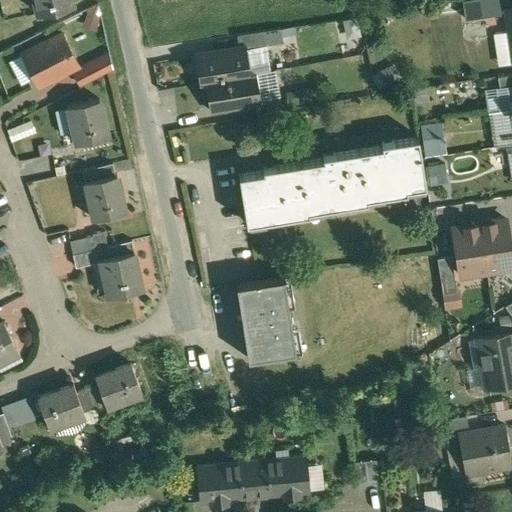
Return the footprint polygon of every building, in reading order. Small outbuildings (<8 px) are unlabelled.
[(36,0),(39,11),(73,3),(72,0),(36,0)] [(499,0),(463,0),(466,17),(502,11),(499,0)] [(338,18),(340,35),(355,33),(354,17),(338,18)] [(282,27),(264,30),(266,45),(284,42),(282,27)] [(264,30),(238,34),(240,46),(247,45),(247,48),(266,45),(264,30)] [(62,33),(24,53),(40,84),(78,64),(62,33)] [(240,46),(196,53),(200,82),(205,81),(251,74),(251,73),(247,48),(247,45),(240,46)] [(110,52),(75,70),(82,84),(114,68),(110,52)] [(251,74),(205,81),(200,82),(201,83),(207,82),(211,109),(256,102),(262,101),(262,99),(257,72),(251,73),(251,74)] [(511,72),(499,75),(501,88),(509,86),(511,85),(511,72)] [(281,95),(262,99),(262,101),(256,102),(258,114),(283,110),(281,95)] [(100,98),(68,105),(68,107),(73,106),(80,139),(76,140),(76,141),(109,134),(100,98)] [(326,157),(265,166),(265,169),(240,173),(247,221),(309,211),(309,208),(367,199),(367,196),(407,190),(407,187),(427,184),(419,136),(384,142),(384,144),(325,153),(326,157)] [(117,174),(85,181),(85,183),(90,182),(97,215),(93,216),(93,218),(125,210),(117,174)] [(496,219),(493,217),(480,220),(488,269),(511,265),(511,248),(507,217),(496,219)] [(480,220),(467,222),(465,224),(453,226),(461,273),(488,269),(480,220)] [(133,240),(74,253),(77,267),(101,261),(100,259),(136,251),(133,240)] [(136,251),(100,259),(101,261),(104,278),(109,277),(113,293),(107,294),(107,296),(142,288),(138,270),(140,270),(136,251)] [(452,254),(438,257),(444,292),(457,290),(452,254)] [(285,276),(237,283),(249,358),(297,350),(285,276)] [(0,361),(4,359),(2,354),(16,347),(19,352),(20,351),(4,320),(0,322),(0,361)] [(511,330),(478,337),(483,366),(489,364),(493,383),(487,384),(487,385),(511,380),(511,330)] [(130,363),(96,375),(99,383),(106,406),(107,407),(108,406),(107,403),(138,391),(140,395),(142,395),(130,363)] [(106,406),(99,383),(88,387),(95,407),(97,410),(106,406)] [(73,384),(39,396),(50,428),(52,427),(50,423),(82,412),(83,415),(85,415),(83,411),(76,391),(73,384)] [(95,407),(88,387),(76,391),(83,411),(95,407)] [(14,440),(4,412),(0,413),(0,436),(2,444),(14,440)] [(466,415),(444,418),(447,436),(458,434),(458,433),(469,431),(466,415)] [(469,431),(458,433),(458,434),(465,472),(511,463),(511,458),(505,424),(469,431)] [(307,453),(268,457),(268,456),(253,458),(256,489),(271,488),(271,483),(276,483),(277,492),(285,492),(286,495),(302,494),(301,490),(311,489),(307,453)] [(240,460),(197,464),(201,500),(214,499),(214,503),(230,501),(229,497),(238,496),(237,487),(242,486),(243,490),(256,489),(253,458),(240,459),(240,460)] [(377,458),(355,460),(357,482),(380,480),(377,458)] [(418,489),(420,511),(437,510),(435,488),(418,489)]
